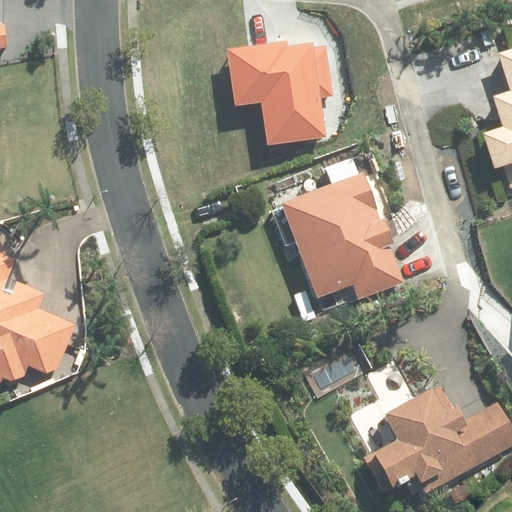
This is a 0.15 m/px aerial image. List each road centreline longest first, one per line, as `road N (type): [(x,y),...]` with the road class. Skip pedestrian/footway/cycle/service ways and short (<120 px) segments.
road 1 (residential): [(260,511),(185,364),(128,210),(108,135),(99,0)]
road 2 (residential): [(376,0),(392,14),(457,268),(442,343)]
